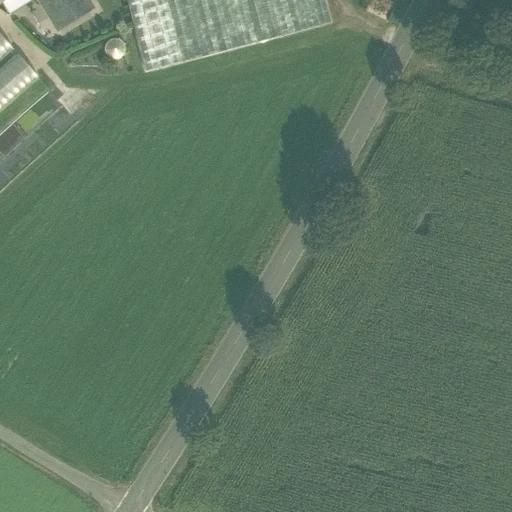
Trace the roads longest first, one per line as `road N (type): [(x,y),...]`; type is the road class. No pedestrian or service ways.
road 1 (tertiary): [(129,511),(274,276),(425,0)]
road 2 (unclassified): [(0,433),(127,511)]
